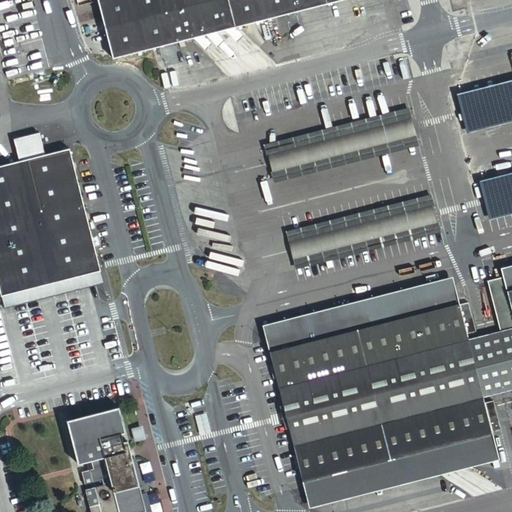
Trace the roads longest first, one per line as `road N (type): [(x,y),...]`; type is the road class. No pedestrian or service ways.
road 1 (unknown): [(511,147),(244,220)]
road 2 (unknown): [(206,93),(244,220)]
